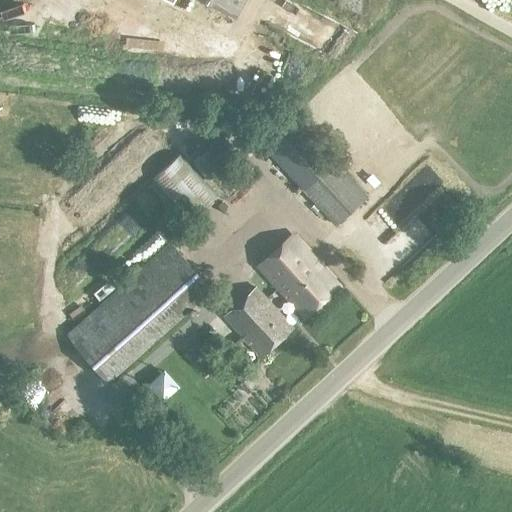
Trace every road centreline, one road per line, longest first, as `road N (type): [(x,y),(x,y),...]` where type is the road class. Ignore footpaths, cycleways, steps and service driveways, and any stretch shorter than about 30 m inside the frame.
road 1 (unclassified): [(181,511),(511,216)]
road 2 (track): [(335,367),(386,394),(511,424)]
